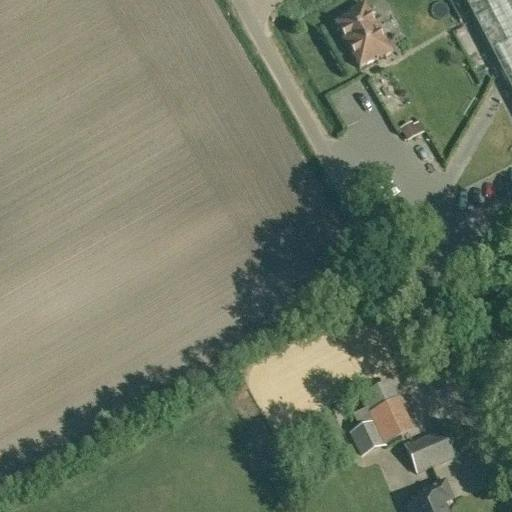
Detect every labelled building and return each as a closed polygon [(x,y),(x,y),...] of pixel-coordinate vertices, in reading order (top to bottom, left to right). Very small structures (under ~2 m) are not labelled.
[(511,0),(462,0),(511,95),(511,0)] [(359,71),(384,56),(386,59),(393,54),(364,6),(349,15),(350,16),(332,26),(359,71)] [(377,411),(389,435),(414,422),(401,398),(377,411)] [(373,425),(351,434),(361,456),(383,446),(373,425)] [(442,433),(406,449),(417,475),(454,459),(442,433)] [(444,485),(417,496),(421,504),(406,510),(406,511),(445,511),(442,505),(451,501),(444,485)]
